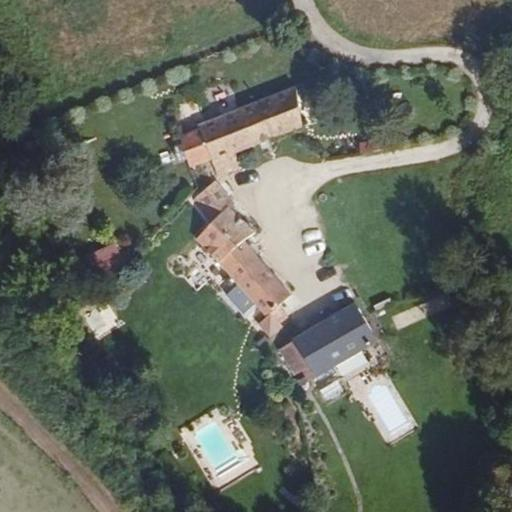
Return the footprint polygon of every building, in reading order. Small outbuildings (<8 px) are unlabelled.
[(298,87),(180,140),(196,175),(223,163),(228,174),(250,165),(244,151),(313,120),(298,87)] [(188,200),(208,221),(194,240),(252,304),(244,311),(260,329),(269,339),(283,328),(279,324),(286,318),(277,308),(291,293),(244,242),(256,233),(231,209),(226,209),(234,198),(218,181),(188,200)] [(124,274),(109,246),(90,256),(105,285),(124,274)] [(237,287),(226,296),(240,313),(251,305),(237,287)] [(307,392),(380,343),(354,304),(347,306),(322,322),(279,348),(307,392)]
